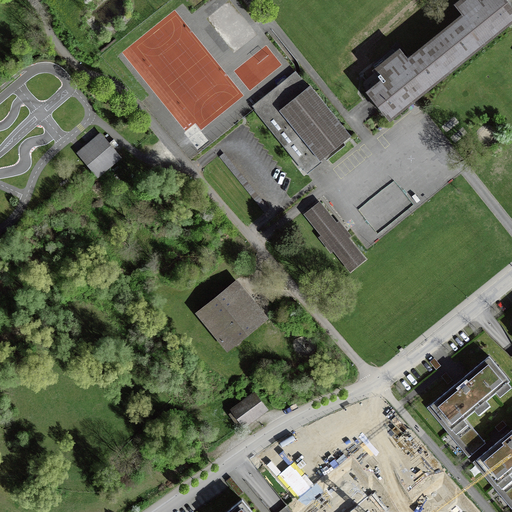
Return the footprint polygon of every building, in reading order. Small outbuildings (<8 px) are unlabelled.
[(374,71),(383,81),(368,93),(388,117),(413,96),(511,16),(511,7),(505,0),(483,0),(481,2),(479,0),(462,0),(456,5),(464,16),(409,60),(400,50),(374,71)] [(255,110),(304,170),(319,158),(320,160),(350,136),(310,86),(308,87),(295,72),(267,95),(270,98),(255,110)] [(101,133),(78,153),(97,176),(120,156),(101,133)] [(319,202),(305,213),(322,235),(319,237),(331,251),(333,249),(351,271),(365,259),(348,238),(351,236),(346,230),(345,231),(342,227),(343,226),(339,221),(336,223),(319,202)] [(234,285),(198,314),(227,349),(262,321),(234,285)] [(489,356),(431,404),(472,453),(485,442),(464,417),(509,380),(489,356)] [(241,418),(247,427),(271,410),(264,401),(241,418)] [(511,429),(477,459),(511,500),(511,474),(510,472),(511,470),(511,429)] [(351,511),(370,497),(350,473),(302,511),(351,511)] [(460,511),(442,490),(418,510),(419,511),(460,511)] [(252,511),(242,499),(226,511),(252,511)]
